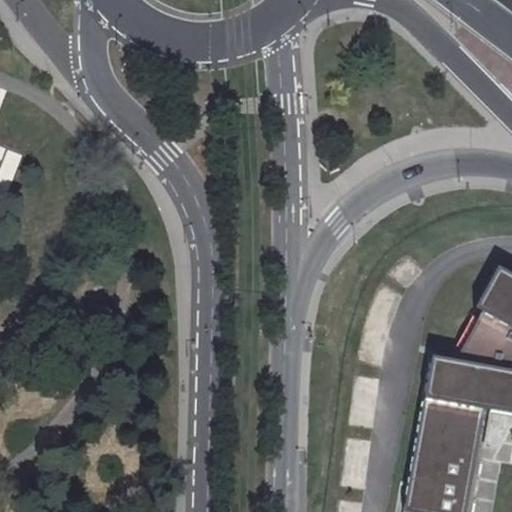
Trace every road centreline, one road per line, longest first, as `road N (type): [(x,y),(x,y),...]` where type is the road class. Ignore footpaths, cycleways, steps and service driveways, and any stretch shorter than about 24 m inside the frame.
road 1 (secondary): [(105,0),(94,31),(101,79),(191,186),(211,255),(206,511)]
road 2 (secondary): [(283,309),(286,131),(278,18)]
road 3 (secondary): [(511,160),(463,156),(355,222),(283,309)]
road 4 (secondary): [(279,511),(283,309)]
road 5 (secondary): [(112,0),(149,31),(176,41),(231,41),(278,18)]
road 6 (secondary): [(388,0),(511,113)]
